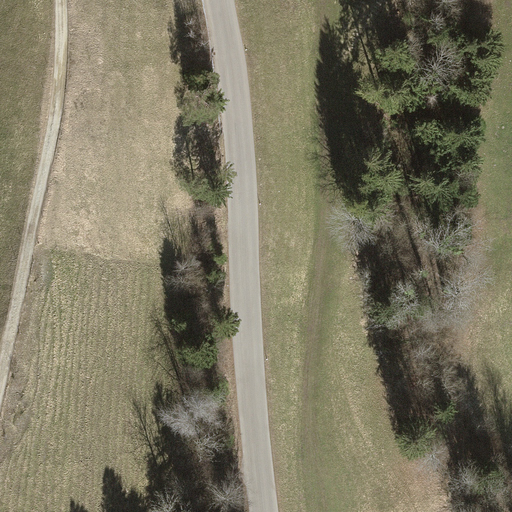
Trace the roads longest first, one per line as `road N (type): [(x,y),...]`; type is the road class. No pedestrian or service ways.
road 1 (tertiary): [(218,0),(231,73),(264,511)]
road 2 (track): [(0,390),(58,96),(60,0)]
